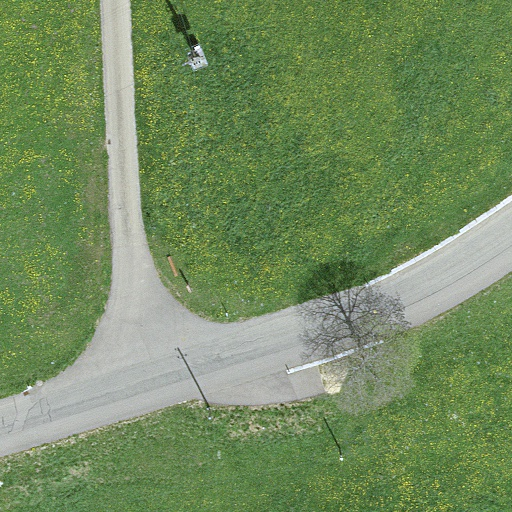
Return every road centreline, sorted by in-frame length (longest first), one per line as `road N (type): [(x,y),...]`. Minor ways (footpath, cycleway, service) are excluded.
road 1 (tertiary): [(511,234),(440,280),(360,315),(0,430)]
road 2 (track): [(174,375),(133,235),(113,0)]
